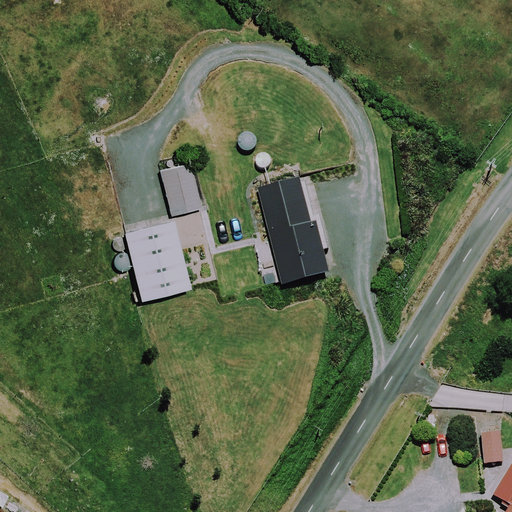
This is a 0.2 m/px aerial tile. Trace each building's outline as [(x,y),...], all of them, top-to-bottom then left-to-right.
[(260,174),(262,175),(265,176),(266,176),(268,176),(270,175),(272,174),(274,173),(275,171),(277,169),(277,167),(278,165),(278,163),(278,161),(277,159),(276,157),(275,155),(273,154),(272,153),(270,152),(268,151),(265,151),(263,151),(261,152),(259,153),(258,154),(256,156),(255,158),(254,160),(254,162),(253,164),(254,166),(254,168),(255,170),(257,172),(258,173),(260,174)] [(193,164),(158,173),(170,217),(205,208),(193,164)] [(310,219),(302,179),(259,187),(270,242),(256,245),(264,289),(336,275),(324,216),(310,219)] [(230,201),(219,204),(224,225),(235,222),(230,201)] [(177,219),(123,231),(139,303),(193,290),(177,219)] [(503,433),(483,435),(486,466),(507,464),(503,433)]
